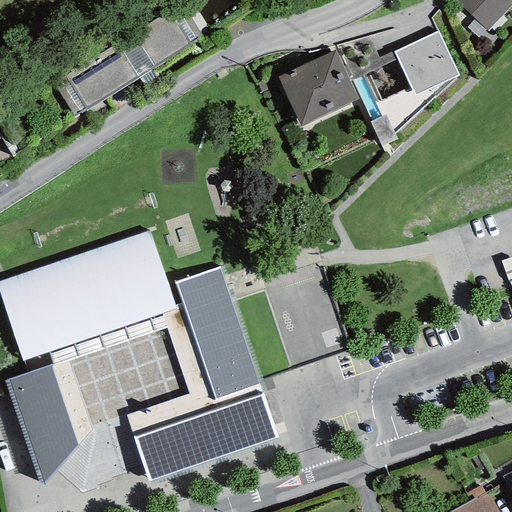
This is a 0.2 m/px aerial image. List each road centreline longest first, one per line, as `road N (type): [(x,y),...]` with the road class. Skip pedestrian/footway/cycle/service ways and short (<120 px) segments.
road 1 (tertiary): [(358,0),(236,48),(0,202)]
road 2 (tertiary): [(511,414),(228,511)]
